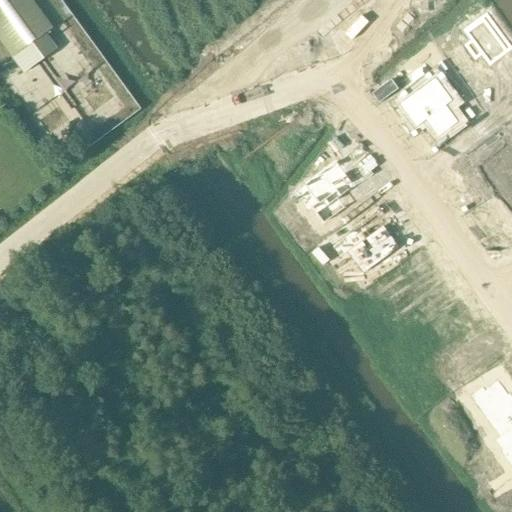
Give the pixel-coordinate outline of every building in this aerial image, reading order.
[(0,0),(0,41),(11,56),(51,27),(31,0),(0,0)] [(486,14),(464,30),(472,41),(465,45),(475,59),(482,54),(490,65),(502,57),(511,49),(486,14)] [(438,75),(401,102),(419,126),(429,119),(441,136),(462,120),(450,103),(456,99),(438,75)] [(395,76),(376,90),(383,99),(402,85),(395,76)] [(499,154),(483,166),(511,205),(511,157),(506,150),(500,155),(499,154)] [(336,161),(304,185),(317,202),(310,207),(323,225),(346,208),(339,198),(355,187),(336,161)] [(339,242),(332,247),(339,258),(347,252),(364,275),(400,248),(383,225),(370,235),(363,224),(339,242)] [(398,272),(366,295),(384,320),(393,313),(402,325),(434,301),(414,274),(405,281),(398,272)] [(480,384),(468,393),(500,437),(495,441),(503,452),(501,453),(511,467),(511,396),(509,391),(507,393),(495,377),(483,387),(480,384)]
